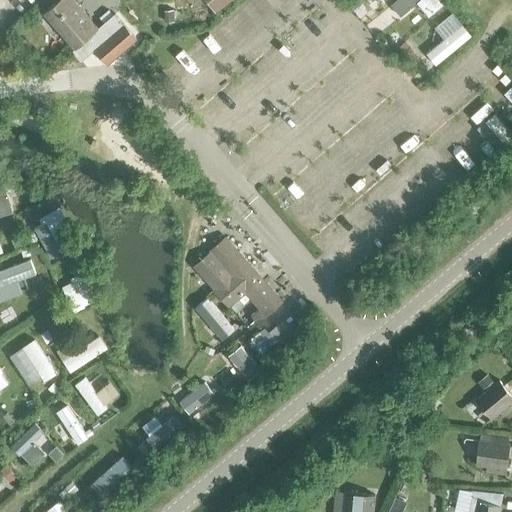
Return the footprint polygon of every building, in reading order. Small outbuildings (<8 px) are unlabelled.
[(113,14),(96,29),(70,0),(57,0),(43,13),(73,48),(70,51),(80,62),(94,50),(107,64),(135,40),(113,14)] [(175,21),(174,6),(157,6),(158,22),(175,21)] [(195,265),(250,328),(281,301),(225,237),(210,251),(195,265)] [(498,412),(501,416),(511,406),(511,398),(498,381),(475,401),(490,419),(498,412)] [(484,471),(504,474),(509,436),(481,433),(480,441),(478,441),(475,465),(485,466),(484,471)] [(497,511),(502,493),(473,490),(467,511),(497,511)] [(334,492),(331,511),(370,511),(373,496),(343,492),(334,492)] [(402,511),(407,502),(396,497),(389,511),(388,511),(402,511)]
